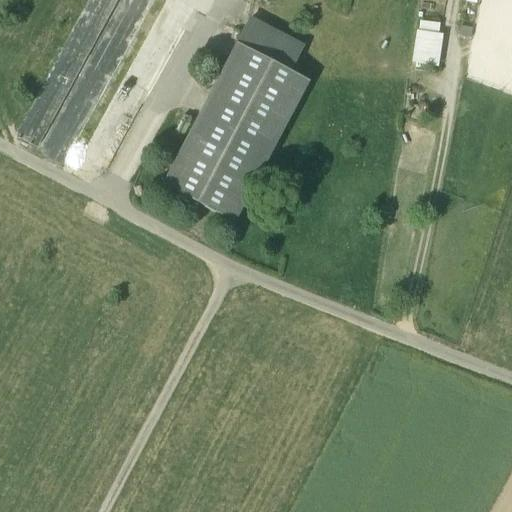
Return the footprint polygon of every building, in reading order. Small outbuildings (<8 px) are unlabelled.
[(303,47),(250,19),(237,44),(290,72),(303,47)] [(442,36),(419,32),(413,63),(437,67),(442,36)] [(290,72),(237,44),(218,79),(289,116),(307,81),(290,72)] [(289,116),(218,79),(162,185),(233,222),(289,116)] [(91,151),(111,161),(137,111),(118,101),(91,151)]
